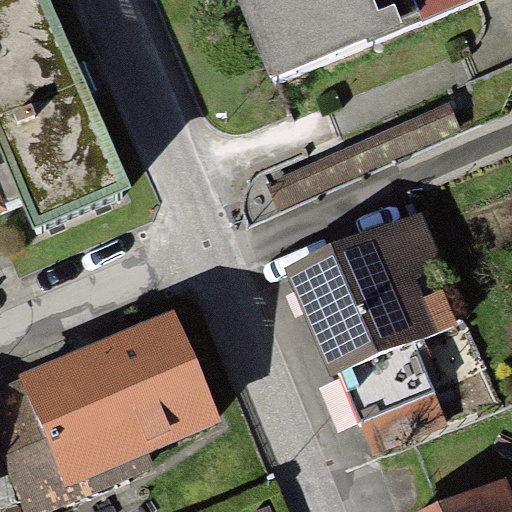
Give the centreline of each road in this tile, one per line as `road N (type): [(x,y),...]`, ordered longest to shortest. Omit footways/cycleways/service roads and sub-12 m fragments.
road 1 (residential): [(215,254),(314,511)]
road 2 (residential): [(117,0),(215,254)]
road 3 (residential): [(0,344),(215,254)]
